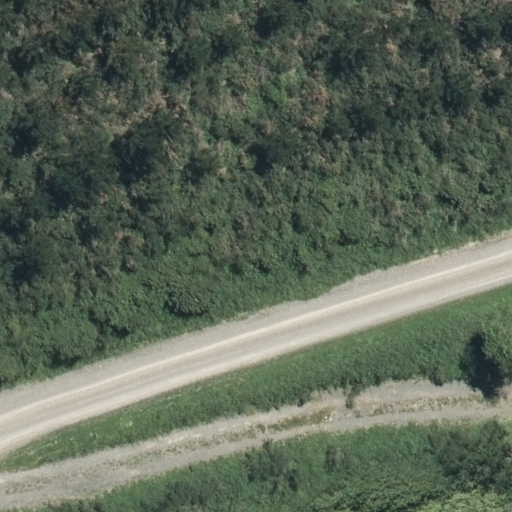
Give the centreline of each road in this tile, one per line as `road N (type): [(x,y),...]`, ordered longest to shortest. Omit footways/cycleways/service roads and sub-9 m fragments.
road 1 (unclassified): [(511,257),(49,407),(0,430)]
road 2 (track): [(0,487),(249,451),(511,428)]
